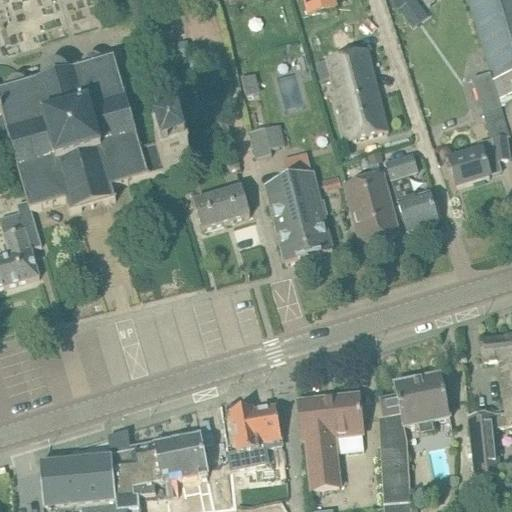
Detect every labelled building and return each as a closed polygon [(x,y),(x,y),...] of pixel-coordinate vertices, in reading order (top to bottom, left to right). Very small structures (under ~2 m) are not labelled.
[(303,0),(308,18),(336,10),(333,0),(303,0)] [(414,0),(389,0),(399,12),(415,0),(414,0)] [(511,0),(467,0),(491,77),(493,85),(501,112),(503,112),(502,110),(506,109),(511,107),(511,0)] [(186,44),(162,47),(164,63),(188,60),(186,44)] [(331,81),(347,145),(388,135),(367,53),(316,66),(321,84),(331,81)] [(28,204),(31,214),(67,204),(70,216),(116,203),(113,192),(190,168),(182,140),(141,152),(114,61),(105,64),(102,62),(99,60),(96,60),(93,60),(90,61),(87,62),(85,64),(83,67),(82,70),(70,74),(68,71),(65,69),(62,67),(59,67),(55,67),(52,68),(49,70),(46,72),(44,75),(43,78),(42,82),(28,86),(26,84),(24,82),(21,81),(18,81),(15,81),(13,82),(10,84),(9,86),(8,89),(7,92),(0,93),(0,118),(2,118),(28,204)] [(509,139),(501,112),(493,85),(491,77),(475,82),(487,117),(484,118),(491,141),(477,145),(479,153),(449,162),(457,190),(490,180),(489,178),(500,174),(497,164),(509,162),(507,140),(509,139)] [(227,128),(217,131),(229,173),(240,170),(227,128)] [(272,159),(265,130),(250,134),(257,163),(272,159)] [(380,154),(367,158),(370,167),(382,163),(380,154)] [(386,166),(401,217),(407,236),(438,226),(429,195),(415,199),(408,179),(417,176),(411,159),(386,166)] [(265,188),(275,228),(286,268),(332,256),(327,236),(322,216),(312,177),(285,183),(265,188)] [(398,238),(393,219),(382,179),(346,189),(362,248),(398,238)] [(250,219),(242,191),(194,205),(202,233),(250,219)] [(42,249),(31,214),(28,204),(18,207),(21,217),(0,223),(0,224),(10,257),(0,260),(0,292),(39,281),(31,252),(42,249)] [(511,339),(481,343),(484,367),(498,366),(504,416),(494,417),(494,416),(467,419),(474,481),(501,478),(496,431),(511,428),(511,339)] [(383,422),(379,423),(384,508),(383,511),(417,511),(417,507),(411,507),(407,446),(404,431),(418,428),(420,436),(433,433),(431,425),(450,421),(446,402),(442,382),(422,386),(422,385),(415,387),(414,384),(394,388),(397,400),(380,404),(383,422)] [(358,398),(299,405),(303,445),(306,444),(312,494),(332,492),(340,491),(336,458),(363,455),(361,439),(363,439),(360,418),(358,398)] [(281,443),(275,409),(253,413),(252,411),(230,415),(235,441),(233,444),(234,451),(237,453),(238,456),(239,462),(242,461),(248,495),(281,489),(272,444),(274,444),(281,443)] [(41,467),(39,467),(43,511),(134,511),(133,502),(177,499),(176,486),(208,479),(208,478),(204,458),(200,438),(160,446),(154,447),(154,445),(153,445),(154,450),(129,455),(129,464),(113,466),(112,455),(110,455),(111,461),(41,467)]
